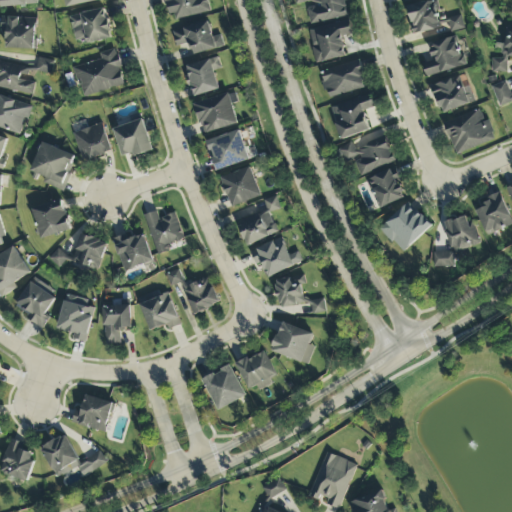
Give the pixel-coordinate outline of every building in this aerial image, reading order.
[(210,13),(207,0),(202,0),(198,1),(197,0),(166,0),(171,21),(210,13)] [(347,18),(344,0),(295,0),(296,5),(307,3),(311,24),(347,18)] [(413,35),(441,29),(435,1),(407,7),(413,35)] [(70,16),(76,47),(112,40),(106,9),(70,16)] [(450,33),(465,29),(461,16),(447,20),(450,33)] [(35,50),(37,19),(1,18),(1,31),(6,32),(6,49),(35,50)] [(316,64),(346,58),(342,38),(352,35),(349,22),(309,30),(316,64)] [(172,31),(176,47),(189,44),(192,55),(224,48),(221,35),(212,37),(209,23),(172,31)] [(464,67),(456,37),(429,44),(433,62),(423,64),(426,77),(464,67)] [(74,67),(80,97),(124,87),(116,50),(99,54),(101,61),(74,67)] [(36,72),(51,75),(54,62),(40,58),(36,72)] [(186,66),(194,97),(219,90),(215,71),(221,69),(218,58),(186,66)] [(0,88),(32,95),(37,70),(32,69),(32,68),(0,61),(0,88)] [(327,98),(366,89),(360,62),(320,71),(327,98)] [(441,114),(475,104),(470,84),(462,86),(460,77),(430,85),(435,107),(439,106),(441,114)] [(239,125),(230,94),(195,104),(203,135),(239,125)] [(341,140),(370,131),(364,112),(375,108),(371,95),(331,108),(341,140)] [(0,128),(20,134),(25,118),(29,119),(33,105),(0,96),(0,128)] [(496,140),(488,119),(484,121),(480,110),(443,124),(456,155),(496,140)] [(122,158),(133,154),(135,157),(154,151),(143,120),(113,129),(122,158)] [(114,153),(102,123),(73,134),(84,164),(114,153)] [(250,161),(240,131),(207,142),(216,172),(250,161)] [(395,163),(385,138),(356,150),(353,143),(344,147),(356,178),(395,163)] [(31,172),(45,177),(43,185),(64,192),(76,156),(42,143),(31,172)] [(261,199),(253,168),(222,177),(230,207),(261,199)] [(369,179),(379,209),(406,199),(396,170),(369,179)] [(511,225),(511,220),(500,194),(474,206),(487,237),(511,225)] [(278,236),(271,213),(281,210),(277,197),(264,201),(267,212),(238,220),(245,245),(278,236)] [(70,233),(64,202),(33,208),(39,239),(70,233)] [(403,254),(432,227),(409,203),(380,230),(403,254)] [(144,216),(158,256),(171,251),(169,246),(184,240),(175,214),(160,219),(157,212),(144,216)] [(454,254),(481,245),(475,227),(470,228),(466,216),(444,224),(454,254)] [(107,243),(81,234),(72,262),(98,271),(107,243)] [(153,262),(144,235),(130,239),(128,234),(113,239),(123,272),(153,262)] [(249,253),(255,266),(262,263),(268,278),(303,263),(298,252),(290,255),(282,238),(249,253)] [(31,274),(15,247),(0,255),(0,294),(2,298),(17,289),(14,284),(31,274)] [(68,258),(57,250),(48,260),(59,269),(68,258)] [(434,268),(455,267),(454,253),(434,253),(434,268)] [(183,282),(178,270),(165,275),(170,287),(183,282)] [(305,303),(300,285),(306,284),(303,274),(274,283),(282,310),(305,303)] [(220,304),(208,278),(183,289),(195,316),(220,304)] [(56,299),(32,282),(13,308),(42,328),(49,318),(45,315),(56,299)] [(169,293),(160,296),(158,292),(138,299),(150,332),(167,326),(169,331),(181,326),(169,293)] [(313,315),(325,314),(324,300),(311,301),(313,315)] [(86,343),(95,309),(64,301),(57,330),(73,334),(72,340),(86,343)] [(132,330),(131,307),(103,307),(104,345),(120,345),(120,330),(132,330)] [(308,366),(315,348),(309,346),(314,334),(282,323),(272,353),(308,366)] [(249,390),(257,387),(258,389),(278,379),(265,352),(249,360),(248,357),(236,363),(249,390)] [(247,397),(231,365),(202,380),(218,411),(247,397)] [(114,404),(86,395),(81,412),(75,410),(71,424),(106,434),(114,404)] [(41,449),(57,479),(78,468),(83,478),(108,464),(100,451),(80,462),(66,435),(41,449)] [(21,443),(11,439),(0,470),(0,473),(26,482),(36,456),(19,450),(21,443)] [(358,466),(327,453),(308,497),(339,510),(358,466)] [(286,491),(279,479),(263,488),(270,500),(286,491)] [(350,503),(353,511),(396,511),(395,509),(389,511),(382,491),(350,503)]
